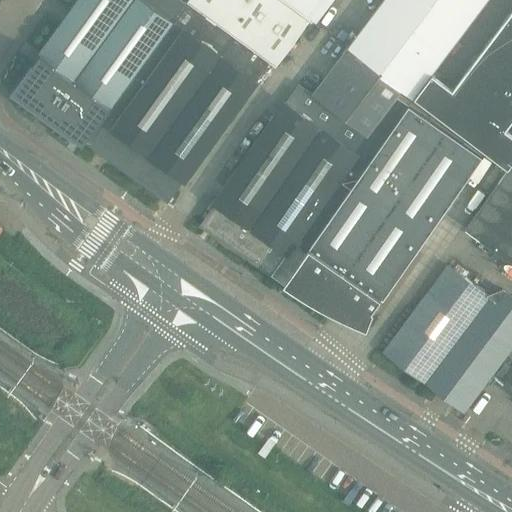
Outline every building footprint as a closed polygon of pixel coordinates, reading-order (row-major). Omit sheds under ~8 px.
[(83,143),(84,141),(185,2),(181,0),(77,0),(39,53),(40,54),(34,62),(34,63),(14,91),(75,136),(75,137),(83,143)] [(84,141),(166,202),(183,179),(185,180),(257,82),(255,80),(267,63),(277,70),(312,21),(283,0),(188,0),(187,2),(186,1),(185,2),(84,141)] [(284,0),(316,23),(332,0),(284,0)] [(384,0),(349,47),(348,49),(402,89),(413,97),(431,73),(440,62),(486,0),(384,0)] [(511,60),(511,23),(506,19),(488,42),(511,60)] [(511,60),(488,42),(470,66),(497,86),(511,97),(511,60)] [(211,210),(200,225),(206,229),(213,234),(270,275),(271,275),(286,254),(288,256),(360,153),(356,150),(396,96),(402,89),(348,49),(327,78),(313,96),(299,86),(287,102),(286,101),(215,202),(212,200),(207,208),(211,210)] [(479,109),(497,86),(470,66),(453,89),(479,109)] [(479,109),(453,89),(432,74),(414,98),(461,133),(479,109)] [(506,130),(511,121),(511,97),(497,86),(479,109),(506,130)] [(286,254),(271,275),(285,285),(291,289),(295,292),(295,291),(291,288),(300,281),(305,286),(313,294),(322,301),(331,307),(346,286),(367,300),(363,306),(371,312),(372,310),(381,298),(383,299),(443,213),(483,157),(416,110),(396,96),(356,150),(360,153),(288,256),(286,254)] [(511,163),(511,134),(506,130),(479,109),(461,133),(508,169),(511,163)] [(511,170),(509,168),(465,229),(479,239),(511,263),(511,170)] [(426,383),(490,296),(449,265),(384,352),(426,383)] [(464,410),(511,344),(511,294),(503,288),(495,299),(490,296),(426,383),(451,401),(452,406),(457,405),(464,410)]
